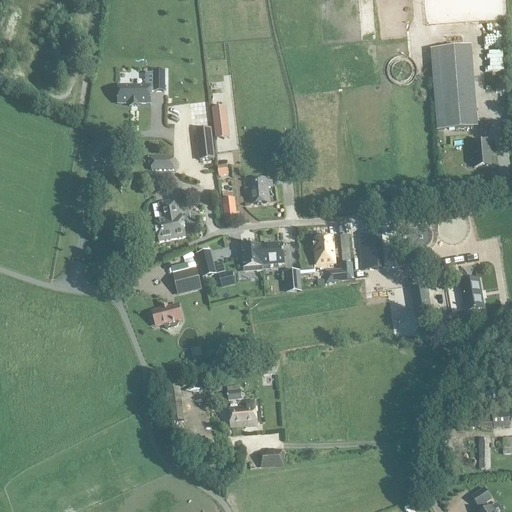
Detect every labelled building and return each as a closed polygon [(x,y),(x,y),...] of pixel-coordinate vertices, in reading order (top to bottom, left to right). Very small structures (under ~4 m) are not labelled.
[(437,132),(478,128),(471,47),(430,51),(437,132)] [(118,86),(118,105),(131,105),(131,107),(139,107),(139,105),(151,105),(151,93),(166,93),(166,72),(155,72),(155,86),(118,86)] [(214,160),(210,130),(197,131),(200,161),(214,160)] [(474,169),(492,168),(490,142),(472,144),(474,169)] [(174,158),(161,158),(152,158),(152,172),(161,171),(174,171),(174,158)] [(283,169),(290,168),(288,160),(281,161),(283,169)] [(219,176),(227,175),(226,166),(218,168),(219,176)] [(257,181),(255,181),(256,191),(260,191),(261,204),(270,203),(268,189),(273,188),(272,181),(267,182),(267,180),(257,181)] [(245,196),(249,196),(250,206),(261,204),(260,191),(256,191),(255,181),(247,182),(248,189),(244,189),(245,196)] [(238,224),(235,199),(222,201),(225,225),(238,224)] [(159,205),(152,206),(155,221),(154,221),(159,243),(173,241),(187,238),(182,216),(180,216),(177,200),(165,202),(159,204),(159,205)] [(382,270),(379,234),(359,236),(362,272),(382,270)] [(225,240),(227,248),(241,245),(240,238),(225,240)] [(316,242),(313,243),(314,252),(315,251),(316,263),(317,266),(325,266),(335,265),(334,254),(332,254),(332,249),(331,239),(316,241),(316,242)] [(261,245),(241,247),(243,269),(244,269),(257,268),(258,272),(263,272),(263,267),(263,266),(261,246),(261,245)] [(263,266),(284,264),(283,245),(261,246),(263,266)] [(216,275),(210,252),(198,255),(203,278),(216,275)] [(326,273),(325,273),(327,285),(337,284),(337,282),(354,280),(352,264),(341,265),(341,272),(333,272),(326,273)] [(173,276),(177,292),(200,287),(196,270),(173,276)] [(300,272),(285,273),(286,294),(302,293),(300,272)] [(242,278),(221,280),(222,288),(242,286),(242,278)] [(460,284),(465,314),(484,310),(479,281),(460,284)] [(411,291),(415,321),(433,318),(427,289),(411,291)] [(177,322),(182,321),(178,306),(154,312),(158,327),(164,326),(165,328),(168,330),(176,328),(178,325),(177,322)] [(263,377),(277,375),(276,366),(262,367),(263,377)] [(173,423),(184,421),(180,389),(169,390),(173,423)] [(241,401),(240,392),(228,393),(229,402),(241,401)] [(246,403),(246,408),(229,409),(231,430),(257,427),(254,402),(246,403)] [(476,416),(477,429),(493,428),(493,429),(510,429),(509,420),(511,419),(511,413),(493,414),(494,416),(476,416)] [(197,460),(203,455),(185,431),(179,435),(197,460)] [(511,438),(503,440),(503,456),(511,455),(511,438)] [(479,440),(479,471),(491,470),(490,440),(479,440)] [(260,469),(284,467),(282,451),(259,453),(260,469)] [(493,511),(491,508),(489,509),(486,504),(492,501),(485,490),(472,498),(479,509),(480,508),(483,511),(493,511)]
